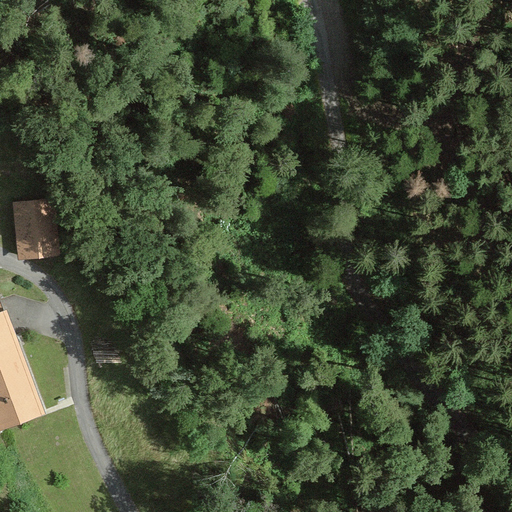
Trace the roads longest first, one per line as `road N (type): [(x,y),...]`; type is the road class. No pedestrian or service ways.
road 1 (residential): [(305,0),(363,300),(511,492)]
road 2 (residential): [(129,511),(85,418),(69,317),(41,280),(0,256)]
